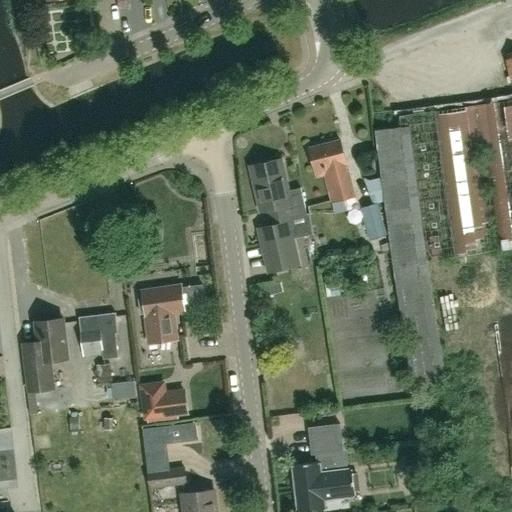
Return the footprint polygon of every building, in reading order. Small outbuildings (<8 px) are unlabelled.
[(385,201),(395,267),(389,268),(390,269),(387,269),(388,277),(391,276),(391,278),(396,277),(403,319),(413,388),(448,383),(437,311),(429,260),(495,250),(481,153),(485,153),(498,250),(511,248),(511,99),(399,115),(401,126),(376,130),(382,177),(365,181),(374,204),(360,208),(370,240),(388,235),(378,203),(385,201)] [(344,199),(355,196),(340,140),(309,148),(317,177),(325,175),(333,202),(332,202),(335,214),(347,210),(344,199)] [(261,158),(281,158),(281,142),(261,142),(261,158)] [(282,159),(256,165),(260,183),(256,184),(262,211),(275,208),(278,224),(260,228),(264,244),(266,244),(273,271),(300,264),(289,218),(308,214),(302,188),(288,191),(282,159)] [(328,246),(330,259),(358,254),(356,242),(328,246)] [(170,311),(185,309),(181,285),(144,290),(149,327),(172,324),(170,311)] [(118,333),(116,313),(79,317),(84,356),(103,354),(103,359),(118,357),(116,334),(118,333)] [(35,322),(39,350),(24,351),(28,391),(54,388),(51,360),(68,358),(63,319),(35,322)] [(143,419),(188,414),(185,388),(166,391),(164,380),(139,384),(143,419)] [(82,403),(118,402),(118,387),(81,388),(82,403)] [(312,455),(343,452),(340,430),(309,433),(312,455)] [(312,511),(326,511),(326,510),(324,496),(358,492),(355,467),(332,470),(331,462),(320,463),(294,466),(299,511),(312,511)] [(159,487),(187,484),(185,466),(157,470),(159,487)] [(183,511),(217,511),(214,490),(182,494),(183,511)]
